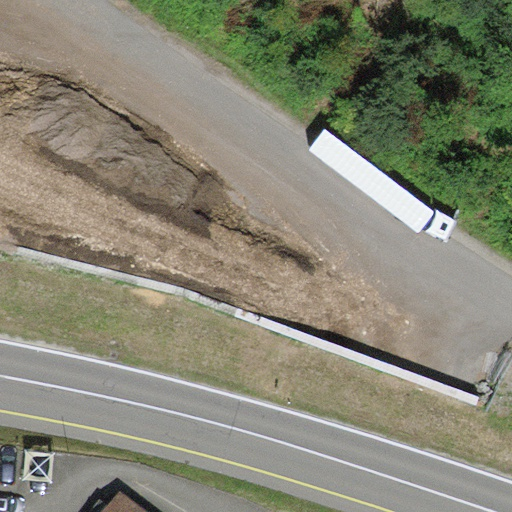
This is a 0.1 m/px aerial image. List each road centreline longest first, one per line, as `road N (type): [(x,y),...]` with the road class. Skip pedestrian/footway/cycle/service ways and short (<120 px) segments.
road 1 (track): [(86,0),(511,286)]
road 2 (primary): [(0,377),(309,449),(480,511)]
